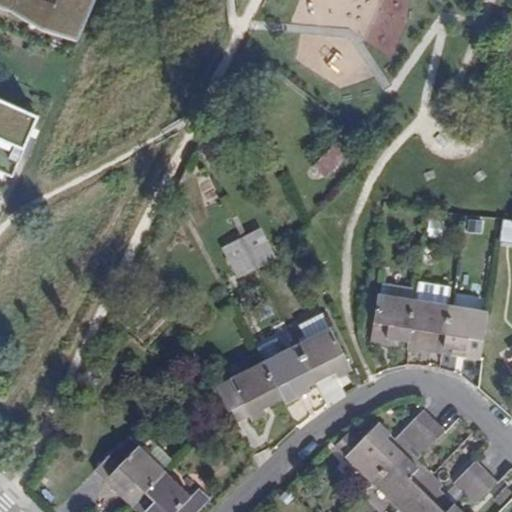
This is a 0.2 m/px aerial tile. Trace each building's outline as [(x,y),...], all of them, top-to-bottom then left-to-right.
[(7,0),(77,29),(89,0),(7,0)] [(511,57),(496,64),(496,65),(500,73),(511,68),(511,57)] [(38,115),(0,98),(0,169),(13,174),(38,115)] [(323,174),(351,156),(342,142),(313,160),(323,174)] [(439,220),(429,219),(426,238),(436,239),(439,220)] [(511,249),(511,227),(502,226),(499,247),(511,249)] [(273,285),(260,255),(251,260),(265,290),(273,285)] [(265,290),(251,260),(241,264),(256,294),(265,290)] [(380,298),(413,304),(415,295),(408,290),(382,285),(380,298)] [(415,304),(408,345),(408,350),(420,351),(420,346),(442,350),(450,310),(452,297),(417,291),(415,304)] [(386,340),(408,345),(415,304),(413,304),(380,298),(377,297),(370,342),(385,345),(386,340)] [(450,310),(442,350),(464,354),(463,359),(479,361),(487,316),(450,310)] [(294,348),(313,386),(334,376),(337,380),(349,373),(323,317),(298,328),(305,343),(294,348)] [(262,365),(294,348),(288,336),(255,352),(262,365)] [(294,395),(313,386),(294,348),(262,365),(279,404),(282,407),(295,401),(294,395)] [(261,412),(279,404),(262,365),(228,381),(248,424),(263,418),(261,412)] [(391,447),(386,442),(388,438),(376,426),(358,446),(348,436),(342,440),(333,449),(370,485),(401,456),(434,423),(422,412),(402,434),(403,435),(391,447)] [(445,434),(434,423),(414,445),(424,455),(445,434)] [(128,440),(123,445),(134,456),(139,451),(128,440)] [(116,451),(94,472),(106,484),(109,480),(124,495),(121,499),(131,509),(165,476),(139,451),(134,456),(123,445),(117,452),(116,451)] [(416,470),(401,456),(370,485),(397,511),(430,477),(420,467),(416,470)] [(463,493),(484,472),(473,461),(452,482),(463,493)] [(495,483),(484,472),(463,493),(474,503),(495,483)] [(189,500),(165,476),(131,509),(133,511),(197,511),(208,501),(198,491),(189,500)] [(441,488),(430,477),(397,511),(398,511),(447,511),(453,506),(438,492),(441,488)]
